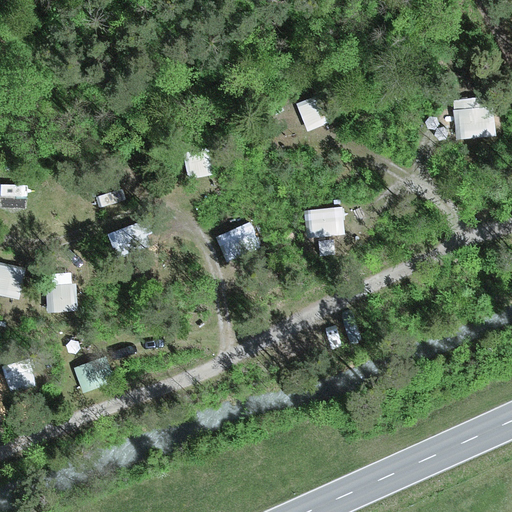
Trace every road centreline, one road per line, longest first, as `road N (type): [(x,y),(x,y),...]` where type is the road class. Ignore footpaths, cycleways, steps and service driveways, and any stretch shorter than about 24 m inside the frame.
road 1 (track): [(0,254),(165,205),(228,262),(252,347)]
road 2 (primary): [(511,421),(308,511)]
